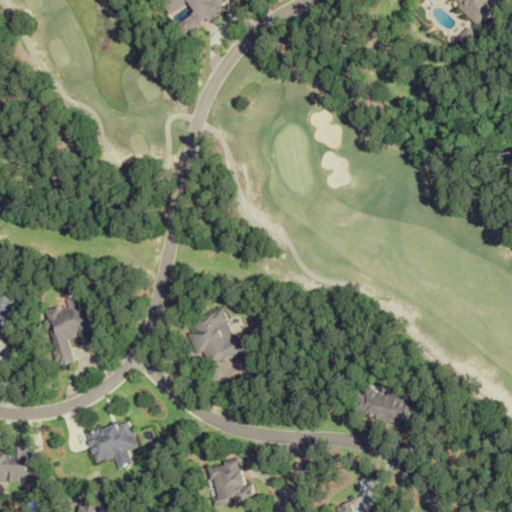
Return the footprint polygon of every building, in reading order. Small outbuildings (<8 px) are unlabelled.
[(163,0),(161,1),(170,16),(189,3),(195,13),(175,25),(183,38),(224,12),(220,5),(227,0),(163,0)] [(451,0),(483,26),(504,0),(511,0),(414,0),(416,2),(417,0),(451,0)] [(44,309),(58,366),(74,362),(68,339),(79,336),(80,341),(92,339),(82,296),(66,299),(67,304),(44,309)] [(194,317),(198,330),(190,333),(196,353),(203,351),(207,364),(246,353),(240,332),(232,335),(224,308),(194,317)] [(367,384),(364,394),(359,392),(353,408),(408,426),(415,404),(408,401),(409,398),(367,384)] [(129,419),(86,431),(95,462),(138,450),(129,419)] [(0,482),(41,483),(41,467),(26,467),(27,445),(11,444),(11,451),(0,450),(0,482)] [(207,466),(216,506),(254,498),(250,483),(244,485),(238,459),(207,466)] [(104,511),(106,502),(82,497),(79,511),(104,511)] [(367,511),(354,511),(351,502),(335,506),(336,511),(380,511),(379,509),(367,511)]
